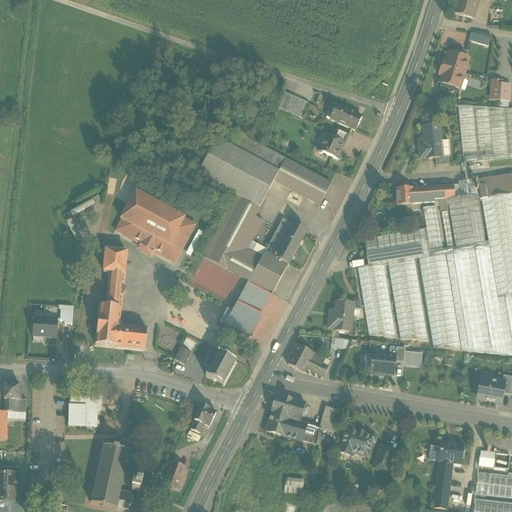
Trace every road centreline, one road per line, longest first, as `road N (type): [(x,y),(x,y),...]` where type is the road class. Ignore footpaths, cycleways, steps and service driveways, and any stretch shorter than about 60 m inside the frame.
road 1 (track): [(396,114),(60,0)]
road 2 (residential): [(248,406),(129,374),(0,369)]
road 3 (tertiary): [(511,425),(263,379)]
road 4 (secondary): [(263,379),(367,179)]
road 5 (secondary): [(367,179),(433,24)]
road 6 (unclassified): [(511,169),(367,179)]
